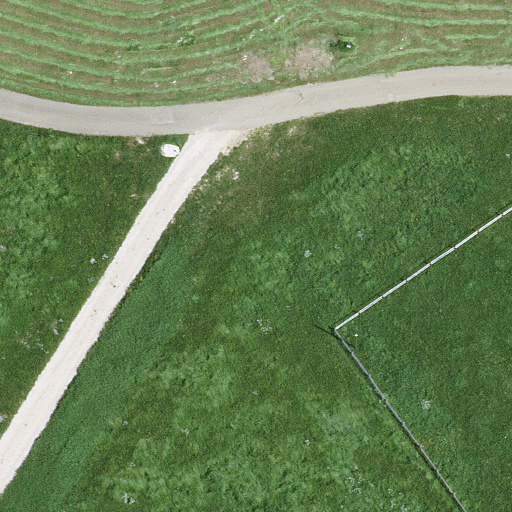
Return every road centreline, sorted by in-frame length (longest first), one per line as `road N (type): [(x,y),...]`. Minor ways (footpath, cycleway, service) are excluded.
road 1 (track): [(511,89),(418,85),(300,105),(89,116),(0,101)]
road 2 (track): [(0,469),(171,205),(212,156),(300,105)]
